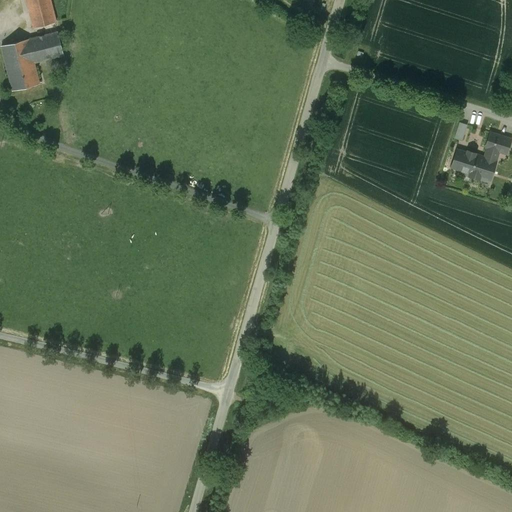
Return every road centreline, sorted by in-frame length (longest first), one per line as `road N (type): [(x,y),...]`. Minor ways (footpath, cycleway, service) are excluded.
road 1 (unclassified): [(339,0),(229,393)]
road 2 (unclassified): [(229,393),(0,336)]
road 3 (unclassified): [(229,393),(195,511)]
